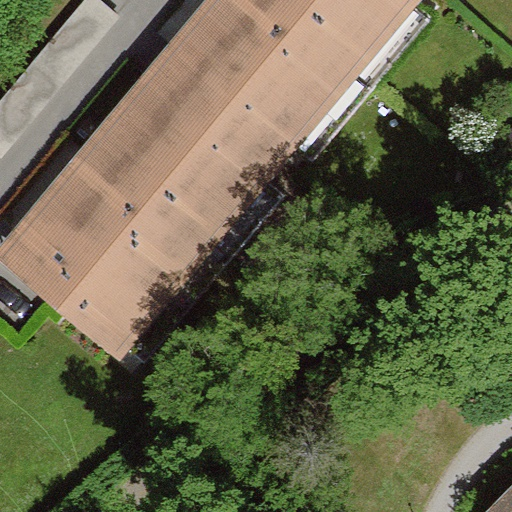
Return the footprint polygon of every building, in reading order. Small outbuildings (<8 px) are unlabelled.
[(207,0),(157,59),(293,174),(368,85),(263,0),(207,0)] [(263,0),(368,85),(440,0),(263,0)] [(81,149),(217,264),(293,174),(157,59),(81,149)] [(217,264),(81,149),(0,244),(0,246),(135,360),(217,264)] [(511,511),(511,484),(483,511),(511,511)]
